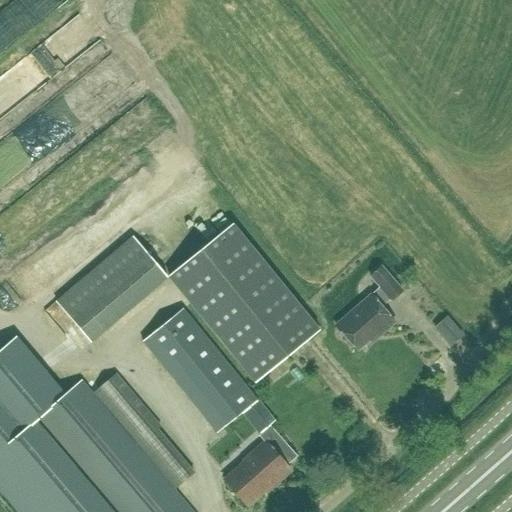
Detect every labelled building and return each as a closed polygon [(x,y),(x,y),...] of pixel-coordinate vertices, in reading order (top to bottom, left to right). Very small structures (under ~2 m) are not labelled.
[(0,58),(11,52),(0,34),(0,58)] [(166,278),(132,237),(55,302),(90,343),(166,278)] [(254,253),(190,305),(254,384),(318,332),(254,253)] [(402,292),(381,268),(369,277),(379,288),(335,326),(357,352),(376,335),(379,337),(394,324),(381,309),(390,301),(402,292)] [(182,310),(142,343),(164,370),(205,338),(182,310)] [(190,511),(173,490),(192,474),(156,431),(159,428),(115,375),(92,395),(80,381),(29,425),(102,511),(190,511)] [(245,416),(262,433),(276,419),(259,402),(245,416)] [(285,468),(296,458),(269,428),(258,437),(264,444),(248,458),(249,460),(224,481),(246,507),(274,483),(275,485),(289,472),(285,468)]
